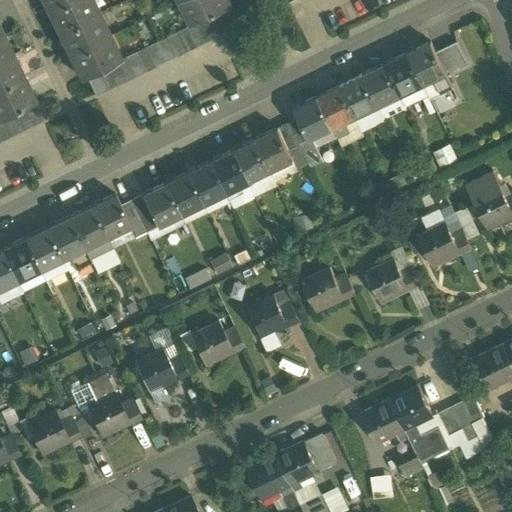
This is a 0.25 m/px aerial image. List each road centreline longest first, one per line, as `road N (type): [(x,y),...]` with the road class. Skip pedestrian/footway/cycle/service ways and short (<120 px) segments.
road 1 (residential): [(0,216),(449,0)]
road 2 (residential): [(69,511),(511,302)]
